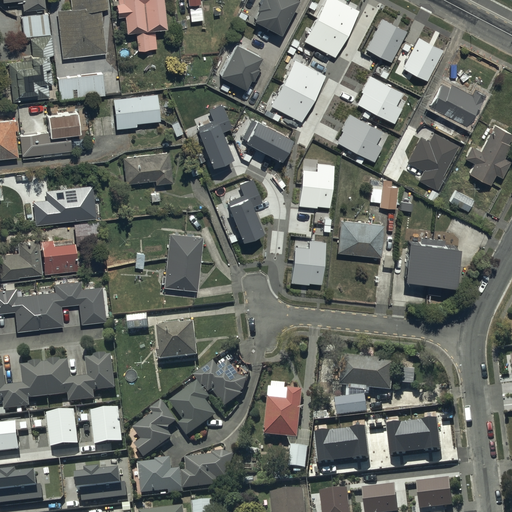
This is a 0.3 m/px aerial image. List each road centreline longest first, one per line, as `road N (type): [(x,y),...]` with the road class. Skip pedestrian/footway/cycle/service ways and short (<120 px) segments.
road 1 (residential): [(255,312),(471,334)]
road 2 (residential): [(491,511),(471,334)]
